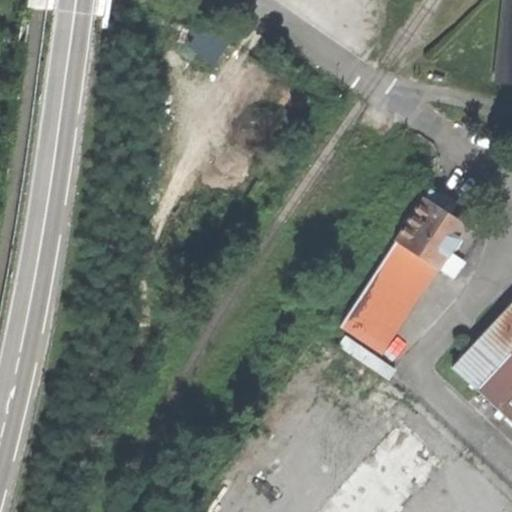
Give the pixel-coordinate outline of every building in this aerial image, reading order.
[(511,0),(507,0),(500,83),(511,83),(511,0)] [(207,23),(194,44),(224,62),(237,40),(207,23)] [(339,325),(381,353),(464,225),(439,209),(444,200),(438,196),(430,191),(424,199),(422,198),(339,325)] [(511,300),(451,367),(511,423),(511,300)] [(317,511),(404,511),(405,511),(406,511),(501,511),(403,421),(317,511)]
